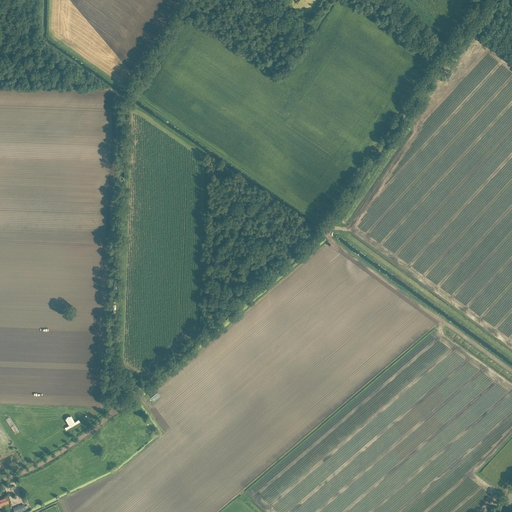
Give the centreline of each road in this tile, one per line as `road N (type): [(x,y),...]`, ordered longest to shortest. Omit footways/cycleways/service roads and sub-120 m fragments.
road 1 (track): [(0,480),(79,438),(324,233),(484,0)]
road 2 (track): [(193,0),(127,101),(114,411)]
